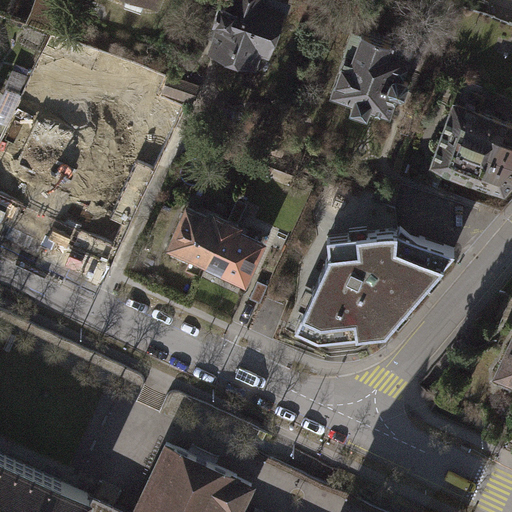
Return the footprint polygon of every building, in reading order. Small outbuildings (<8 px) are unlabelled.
[(72,0),(35,0),(29,19),(62,31),(72,0)] [(207,49),(255,67),(261,51),(269,54),(289,0),(220,0),(209,31),(213,32),(207,49)] [(487,0),(471,0),(466,13),(492,24),(500,5),(487,0)] [(354,26),(331,92),(394,114),(417,48),(354,26)] [(166,72),(161,90),(193,100),(198,82),(166,72)] [(511,176),(511,125),(451,104),(428,164),(501,190),(511,176)] [(12,170),(73,199),(95,153),(33,124),(12,170)] [(226,279),(248,289),(268,244),(188,207),(167,251),(186,260),(226,279)] [(328,250),(294,325),(320,336),(385,327),(455,247),(395,228),(327,235),(328,250)] [(488,375),(511,385),(511,328),(510,328),(488,375)] [(167,442),(134,511),(238,511),(252,483),(237,476),(237,475),(167,442)] [(81,511),(90,493),(81,489),(0,450),(0,511),(81,511)] [(130,511),(103,500),(90,493),(81,511),(130,511)]
